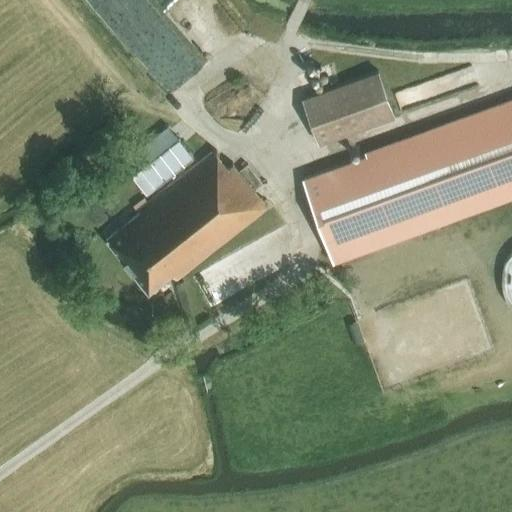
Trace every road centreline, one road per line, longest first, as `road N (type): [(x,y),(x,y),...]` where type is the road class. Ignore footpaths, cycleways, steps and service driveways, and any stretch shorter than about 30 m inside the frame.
road 1 (track): [(281,164),(511,82)]
road 2 (track): [(290,43),(426,57),(511,56)]
